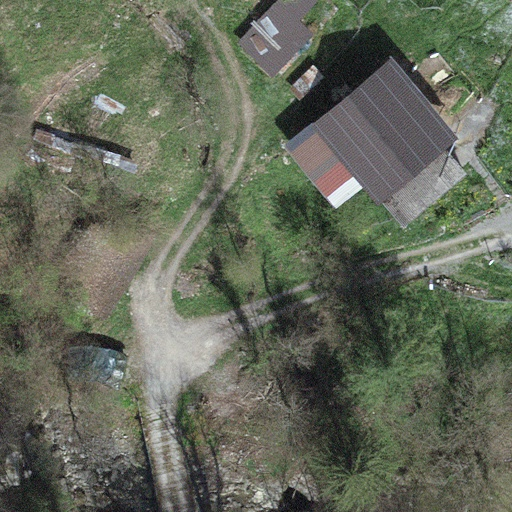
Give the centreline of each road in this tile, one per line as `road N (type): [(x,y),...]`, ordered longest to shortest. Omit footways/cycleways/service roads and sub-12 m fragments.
road 1 (track): [(426,15),(235,159)]
road 2 (track): [(235,159),(240,109),(183,0)]
